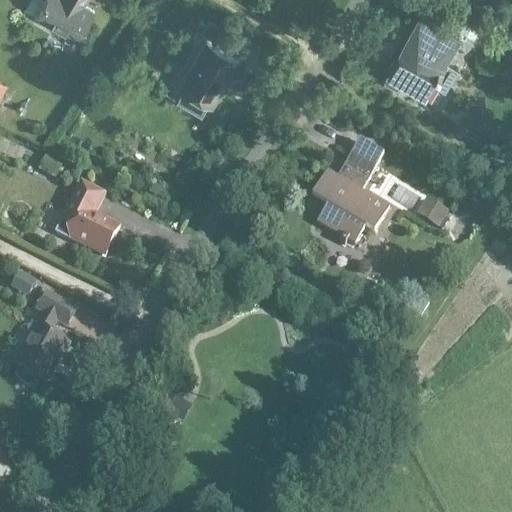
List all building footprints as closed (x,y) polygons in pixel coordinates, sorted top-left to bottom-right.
[(84,5),(87,0),(47,0),(37,17),(40,18),(37,23),(53,32),(55,27),(78,41),(95,11),(84,5)] [(421,15),(385,72),(388,74),(385,80),(398,87),(401,82),(424,97),(432,84),(446,62),(460,39),(421,15)] [(202,32),(226,47),(234,35),(210,20),(202,32)] [(212,105),(238,63),(208,44),(182,87),(212,105)] [(374,235),(389,209),(362,193),(384,157),(360,143),(338,179),(329,173),(313,199),(328,207),(318,224),(355,246),(365,229),(374,235)] [(38,172),(55,181),(63,166),(46,157),(38,172)] [(456,171),(457,171),(458,171),(459,170),(460,170),(460,169),(461,169),(461,168),(462,168),(462,167),(462,166),(462,165),(462,164),(461,164),(461,163),(460,162),(459,161),(458,161),(457,161),(456,161),(455,161),(454,162),(453,162),(453,163),(452,163),(452,164),(452,165),(452,166),(452,167),(452,168),(453,169),(453,170),(454,170),(455,170),(455,171),(456,171)] [(82,185),(64,221),(57,234),(106,259),(121,229),(96,216),(106,196),(82,185)] [(448,214),(425,201),(415,218),(438,231),(439,230),(442,232),(448,221),(445,219),(448,214)] [(28,299),(36,283),(19,274),(11,290),(28,299)] [(15,365),(20,368),(14,377),(16,380),(19,384),(26,388),(31,390),(36,390),(41,382),(43,384),(68,346),(52,335),(57,322),(68,328),(76,312),(48,295),(38,310),(46,315),(15,365)] [(161,413),(171,419),(181,402),(181,401),(171,396),(161,413)]
